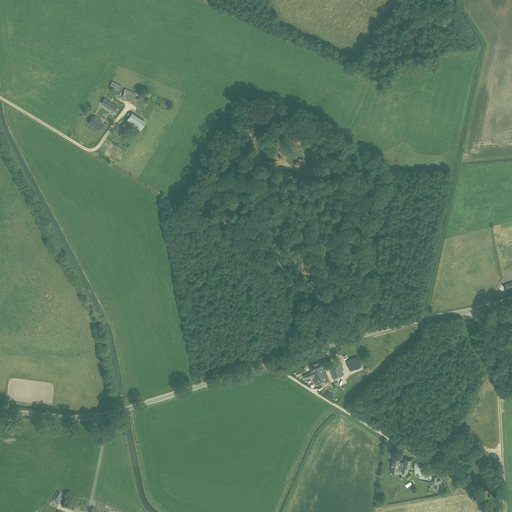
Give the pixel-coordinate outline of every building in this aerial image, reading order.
[(110,86),(119,91),(121,86),(112,81),(110,86)] [(122,97),(137,102),(140,94),(125,89),(122,97)] [(106,103),(105,105),(114,111),(117,106),(105,98),(103,101),(106,103)] [(126,121),(140,131),(146,122),(131,112),(126,121)] [(88,123),(99,130),(103,124),(100,121),(101,120),(95,116),(94,117),(93,116),(88,123)] [(304,146),(301,144),(298,149),(304,152),(307,157),(308,164),(314,163),(313,160),(315,159),(312,154),(312,151),(309,149),(306,145),(304,146)] [(346,360),(350,371),(362,367),(358,356),(346,360)] [(314,376),(317,384),(329,380),(322,361),(309,365),(311,371),(312,371),(303,375),(304,380),(314,376)] [(330,367),(334,378),(343,375),(339,363),(330,367)] [(402,473),(406,473),(407,467),(410,468),(411,460),(405,459),(404,462),(399,461),(400,458),(393,457),(391,471),(398,472),(398,469),(403,470),(402,473)] [(435,488),(439,489),(441,480),(438,479),(438,477),(434,476),(433,483),(436,484),(435,488)] [(52,500),(59,505),(65,494),(58,490),(52,500)] [(42,511),(46,506),(45,505),(46,504),(44,502),(42,504),(40,502),(36,507),(42,511)]
